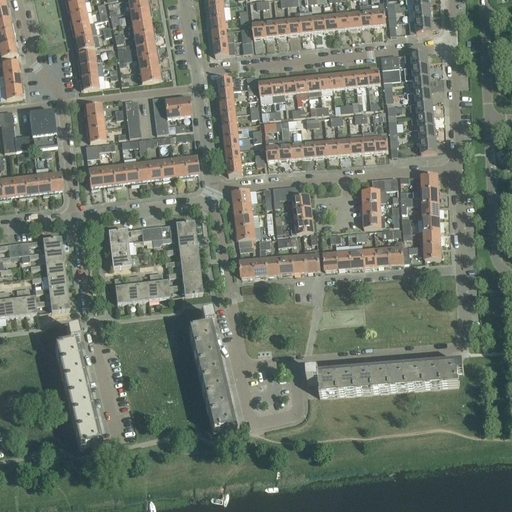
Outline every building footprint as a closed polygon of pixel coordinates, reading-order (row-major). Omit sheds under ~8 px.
[(144,0),(127,3),(129,15),(150,12),(149,4),(147,4),(146,0),(144,0)] [(208,0),(210,12),(224,10),(222,0),(208,0)] [(297,0),(292,1),(287,1),(287,9),(293,8),(299,8),(298,0),(297,0)] [(405,0),(407,12),(414,11),(430,10),(429,0),(405,0)] [(86,15),(83,3),(66,7),(67,15),(69,14),(70,19),(86,15)] [(394,3),(387,4),(388,12),(395,11),(394,3)] [(378,7),(372,8),(373,15),(374,29),(386,28),(385,14),(384,6),(378,6),(378,7)] [(367,8),(360,9),(361,16),(362,30),(374,29),(373,15),(372,8),(371,8),(367,8)] [(0,11),(0,23),(9,21),(8,18),(10,17),(8,9),(0,11)] [(225,22),(224,10),(210,12),(211,24),(225,22)] [(414,11),(407,12),(407,13),(408,12),(410,24),(415,24),(431,22),(430,10),(414,11)] [(105,11),(98,12),(99,17),(101,24),(102,24),(108,22),(106,15),(105,11)] [(395,11),(388,12),(389,20),(396,19),(395,13),(395,11)] [(129,15),(131,27),(150,24),(150,20),(151,19),(150,12),(129,15)] [(312,14),(300,16),(302,36),(314,35),(313,21),(312,14)] [(69,23),(71,31),(89,27),(86,15),(70,19),(71,22),(69,23)] [(296,23),(289,24),(290,38),(302,36),(300,16),(295,16),(296,23)] [(361,16),(349,17),(350,31),(362,30),(361,16)] [(117,17),(110,19),(111,24),(112,30),(116,30),(119,29),(118,22),(117,17)] [(338,33),(350,31),(349,17),(337,19),(338,33)] [(337,19),(325,20),(326,34),(338,33),(337,19)] [(325,20),(313,21),(314,35),(326,34),(325,20)] [(0,23),(0,35),(13,33),(11,25),(10,26),(9,21),(0,23)] [(396,21),(389,21),(390,29),(396,29),(397,29),(397,26),(396,21)] [(225,22),(211,24),(213,36),(227,34),(225,22)] [(431,22),(415,24),(417,37),(433,35),(431,22)] [(151,28),(150,24),(131,27),(133,39),(154,35),(153,27),(151,28)] [(278,39),(290,38),(289,24),(277,25),(278,39)] [(277,25),(265,26),(266,40),(278,39),(277,25)] [(254,41),(266,40),(265,26),(252,27),(254,41)] [(91,38),(89,27),(71,31),(73,38),(74,38),(75,42),(91,38)] [(0,35),(0,48),(14,45),(13,41),(15,41),(13,33),(0,35)] [(227,40),(227,34),(213,36),(214,47),(228,46),(234,45),(234,40),(227,40)] [(133,39),(135,51),(154,47),(154,43),(155,43),(154,35),(133,39)] [(76,46),(74,46),(76,54),(77,53),(78,54),(99,49),(97,37),(91,38),(75,42),(76,46)] [(252,56),(251,43),(243,44),(244,52),(243,52),(244,56),(252,56)] [(15,49),(14,45),(0,48),(0,55),(1,61),(17,57),(17,56),(18,56),(17,49),(15,49)] [(228,46),(214,47),(215,60),(229,58),(236,57),(234,45),(228,46)] [(155,51),(154,47),(135,51),(137,62),(158,59),(157,51),(155,51)] [(114,53),(107,54),(108,66),(116,65),(114,53)] [(79,61),(77,62),(78,69),(96,67),(95,55),(78,57),(79,61)] [(427,56),(411,57),(412,70),(428,68),(427,56)] [(137,62),(139,74),(158,71),(158,67),(159,67),(158,59),(137,62)] [(389,60),(381,60),(383,71),(383,73),(399,71),(398,59),(389,60)] [(2,66),(3,79),(19,77),(19,73),(20,72),(19,65),(18,65),(18,64),(2,66)] [(96,67),(78,69),(79,77),(81,77),(81,81),(98,79),(103,79),(102,67),(96,67)] [(428,68),(412,70),(413,82),(430,81),(428,68)] [(158,71),(139,74),(141,86),(161,83),(160,83),(162,82),(161,75),(159,75),(158,71)] [(399,71),(383,73),(384,81),(400,79),(399,71)] [(379,73),(367,75),(368,89),(381,87),(379,73)] [(368,89),(367,75),(355,76),(357,90),(368,89)] [(355,76),(343,77),(345,91),(357,90),(355,76)] [(3,79),(5,90),(22,88),(21,81),(20,81),(19,77),(3,79)] [(343,77),(331,78),(333,92),(345,91),(343,77)] [(331,78),(319,80),(320,94),(333,92),(331,78)] [(99,92),(98,79),(81,81),(81,85),(80,85),(81,93),(82,93),(99,92)] [(319,80),(307,81),(308,95),(309,100),(321,99),(320,94),(319,80)] [(232,81),(218,83),(220,95),(233,94),(241,93),(240,81),(232,81)] [(307,81),(295,82),(296,96),(308,95),(307,81)] [(430,81),(413,82),(415,95),(431,93),(430,81)] [(296,96),(295,82),(283,84),(284,98),(296,96)] [(283,84),(271,85),(273,105),(285,104),(284,98),(283,84)] [(271,85),(259,86),(261,106),(273,105),(271,85)] [(5,90),(0,90),(0,98),(1,103),(6,103),(22,101),(22,96),(23,96),(22,88),(5,90)] [(392,89),(385,90),(385,98),(393,97),(392,89)] [(431,93),(415,95),(416,107),(432,106),(431,93)] [(220,95),(221,107),(241,105),(240,99),(234,100),(233,94),(220,95)] [(393,97),(385,98),(386,106),(387,106),(394,105),(393,97)] [(191,120),(189,100),(188,100),(188,99),(181,100),(181,101),(177,102),(179,121),(191,120)] [(172,101),(164,102),(165,106),(165,112),(166,118),(167,123),(179,121),(177,102),(173,102),(172,101)] [(235,106),(221,107),(222,119),(236,118),(235,106)] [(416,107),(410,108),(411,120),(417,120),(434,118),(432,106),(416,107)] [(87,122),(103,119),(101,107),(85,109),(85,110),(84,110),(85,118),(86,118),(87,122)] [(395,109),(388,110),(388,118),(396,117),(395,109)] [(29,116),(29,117),(32,138),(14,140),(14,143),(15,149),(16,154),(57,149),(53,113),(29,116)] [(222,119),(223,131),(237,130),(236,118),(222,119)] [(417,120),(411,120),(413,133),(419,132),(435,130),(434,118),(417,120)] [(104,131),(103,119),(87,122),(87,126),(86,126),(87,134),(104,131)] [(301,123),(289,125),(289,132),(290,133),(301,132),(301,123)] [(396,124),(389,125),(389,133),(397,132),(396,124)] [(289,125),(277,126),(278,133),(282,133),(289,132),(289,125)] [(225,143),(239,141),(237,130),(223,131),(225,143)] [(435,130),(419,132),(420,145),(436,143),(435,130)] [(90,146),(106,144),(104,131),(87,134),(88,141),(89,141),(90,146)] [(397,132),(389,133),(390,140),(398,140),(397,134),(397,132)] [(169,139),(157,141),(158,148),(170,146),(169,139)] [(157,141),(145,142),(146,149),(158,148),(157,141)] [(225,143),(226,155),(240,153),(239,141),(225,143)] [(388,155),(387,141),(375,142),(376,156),(388,155)] [(145,142),(133,143),(134,151),(139,150),(140,157),(147,156),(146,149),(145,142)] [(364,157),(376,156),(375,142),(363,143),(364,157)] [(398,142),(390,142),(391,150),(397,150),(399,150),(398,147),(398,142)] [(121,145),(122,152),(134,151),(133,143),(121,145)] [(280,164),(292,163),(291,149),(290,143),(278,144),(279,150),(280,164)] [(364,157),(363,143),(351,144),(352,158),(364,157)] [(436,143),(420,145),(421,157),(438,156),(436,143)] [(340,159),(352,158),(351,144),(339,145),(340,159)] [(328,160),(340,159),(339,145),(327,146),(328,160)] [(98,155),(105,154),(110,153),(109,146),(98,148),(98,155)] [(315,147),(316,161),(328,160),(327,146),(315,147)] [(304,162),(316,161),(315,147),(303,148),(304,162)] [(85,149),(87,162),(99,160),(98,155),(98,148),(85,149)] [(292,163),(304,162),(303,148),(291,149),(292,163)] [(268,165),(280,164),(279,150),(266,151),(268,165)] [(240,153),(226,155),(227,167),(241,165),(240,153)] [(194,180),(194,179),(198,178),(196,159),(184,161),(186,181),(194,180)] [(184,161),(172,162),(174,181),(178,181),(178,182),(186,181),(184,161)] [(170,182),(174,181),(172,162),(160,164),(162,184),(170,183),(170,182)] [(160,164),(148,165),(150,184),(154,184),(155,185),(162,184),(160,164)] [(148,165),(136,166),(139,187),(146,186),(146,185),(150,184),(148,165)] [(241,165),(227,167),(229,179),(242,178),(241,165)] [(136,166),(124,168),(126,187),(130,186),(131,188),(139,187),(136,166)] [(122,187),(126,187),(124,168),(112,169),(115,190),(123,189),(122,187)] [(112,169),(100,171),(103,190),(107,189),(107,191),(115,190),(112,169)] [(99,190),(103,190),(100,171),(88,172),(90,191),(91,191),(91,193),(99,192),(99,190)] [(60,176),(48,177),(51,198),(58,197),(58,195),(63,195),(60,176)] [(48,177),(36,178),(38,197),(43,197),(43,199),(51,198),(48,177)] [(36,178),(24,180),(27,200),(35,199),(34,198),(38,197),(36,178)] [(422,180),(422,194),(438,193),(438,179),(422,180)] [(24,180),(12,181),(15,200),(19,200),(19,201),(27,200),(24,180)] [(12,181),(0,183),(3,203),(11,202),(11,201),(15,200),(12,181)] [(438,193),(422,194),(413,194),(413,199),(415,200),(423,200),(423,208),(439,207),(438,193)] [(250,194),(233,196),(234,208),(251,206),(250,194)] [(380,206),(380,194),(379,194),(373,194),(363,195),(363,207),(380,206)] [(292,201),(294,214),(311,211),(310,199),(299,201),(293,201),(292,201)] [(253,218),(251,206),(234,208),(236,220),(253,218)] [(364,219),(381,218),(380,206),(363,207),(364,219)] [(423,208),(423,222),(440,221),(439,207),(423,208)] [(311,211),(294,214),(295,225),(312,223),(311,211)] [(253,218),(236,220),(237,232),(254,230),(253,218)] [(381,218),(364,219),(364,230),(364,231),(381,231),(386,231),(385,218),(381,218)] [(423,222),(424,235),(440,235),(440,221),(423,222)] [(312,223),(295,225),(296,233),(292,233),(293,238),(314,236),(312,223)] [(177,239),(195,237),(193,225),(175,227),(177,239)] [(238,244),(239,244),(248,243),(252,243),(255,242),(254,230),(237,232),(238,244)] [(108,235),(110,247),(128,245),(126,233),(108,235)] [(441,249),(440,235),(424,235),(425,250),(441,249)] [(177,239),(178,251),(196,249),(195,237),(177,239)] [(44,255),(62,253),(61,241),(42,243),(44,255)] [(268,279),(266,262),(266,252),(265,244),(260,244),(261,263),(253,263),(255,280),(268,279)] [(129,257),(128,245),(110,247),(111,259),(129,257)] [(404,267),(403,251),(402,245),(398,245),(396,248),(396,252),(389,252),(391,269),(404,268),(404,267)] [(180,263),(198,261),(196,249),(178,251),(180,263)] [(409,251),(403,251),(404,267),(410,267),(409,257),(425,256),(425,264),(441,263),(441,262),(443,262),(444,261),(443,256),(442,255),(441,255),(441,249),(425,250),(409,251)] [(305,259),(307,276),(320,275),(318,252),(305,254),(305,259)] [(389,252),(376,253),(377,270),(391,269),(389,252)] [(63,265),(62,253),(44,255),(45,267),(63,265)] [(364,271),(377,270),(376,253),(363,254),(364,271)] [(363,254),(350,255),(351,272),(364,271),(363,254)] [(350,255),(337,257),(338,273),(351,272),(350,255)] [(131,269),(129,257),(111,259),(112,271),(131,269)] [(281,278),(294,277),(292,260),(292,257),(279,258),(279,261),(281,278)] [(325,274),(338,273),(337,257),(324,258),(325,274)] [(294,277),(307,276),(305,259),(292,260),(294,277)] [(181,275),(199,273),(198,261),(180,263),(181,275)] [(268,279),(281,278),(279,261),(266,262),(268,279)] [(241,281),(255,280),(253,263),(240,265),(241,281)] [(65,277),(63,265),(45,267),(47,279),(65,277)] [(181,275),(183,287),(201,285),(199,273),(181,275)] [(148,303),(159,302),(157,285),(155,276),(149,277),(150,284),(152,284),(152,286),(146,287),(148,303)] [(155,276),(157,285),(159,302),(169,301),(168,293),(168,289),(167,284),(161,285),(161,283),(162,283),(162,276),(155,276)] [(48,291),(66,289),(65,277),(47,279),(48,291)] [(148,303),(146,287),(140,287),(140,285),(142,285),(141,278),(135,279),(138,305),(148,303)] [(127,306),(138,305),(135,279),(129,280),(129,287),(131,286),(131,288),(125,289),(127,306)] [(115,290),(117,307),(127,306),(125,289),(119,290),(119,288),(121,288),(120,281),(114,281),(115,290)] [(183,287),(184,299),(202,297),(201,285),(183,287)] [(68,301),(66,289),(48,291),(50,303),(68,301)] [(36,317),(35,309),(35,304),(34,300),(28,301),(24,301),(26,318),(36,317)] [(15,319),(26,318),(24,301),(19,302),(13,302),(15,319)] [(50,303),(51,315),(69,313),(68,301),(50,303)] [(5,321),(15,319),(13,302),(7,303),(3,304),(5,321)] [(215,335),(211,317),(211,316),(200,319),(203,330),(188,333),(212,435),(225,432),(226,438),(233,436),(210,337),(215,335)] [(81,352),(77,334),(77,333),(66,335),(69,346),(54,349),(79,451),(92,448),(93,454),(100,453),(76,353),(81,352)] [(319,386),(320,400),(459,389),(458,376),(464,376),(463,369),(327,380),(326,374),(307,376),(308,387),(319,386)]
